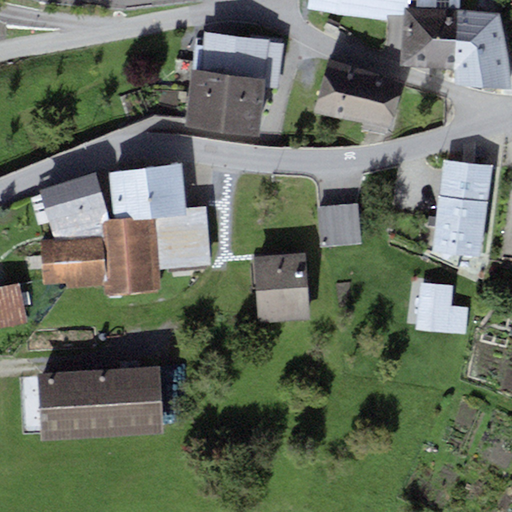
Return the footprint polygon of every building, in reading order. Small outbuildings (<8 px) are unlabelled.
[(398,0),(312,0),(310,9),(394,25),(398,0)] [(457,18),(408,15),(404,67),(453,71),(457,18)] [(500,18),(457,18),(453,71),(458,70),(458,86),(511,90),(500,18)] [(270,46),(200,39),(196,75),(266,83),(270,46)] [(403,83),(332,63),(319,109),(365,122),(363,129),(385,135),(387,130),(390,130),(403,83)] [(266,83),(196,75),(189,132),(258,142),(266,83)] [(180,156),(111,164),(116,210),(154,205),(186,202),(180,156)] [(492,166),(443,160),(432,251),(480,257),(492,166)] [(95,165),(39,180),(54,234),(110,219),(95,165)] [(186,202),(154,205),(161,276),(214,271),(206,200),(186,202)] [(361,209),(321,211),(323,251),(363,249),(361,209)] [(155,227),(104,228),(106,299),(157,297),(155,227)] [(104,244),(42,246),(43,288),(105,286),(104,244)] [(306,259),(256,262),(260,324),(309,321),(306,259)] [(455,285),(420,282),(416,330),(466,334),(468,308),(453,306),(455,285)] [(21,289),(0,293),(0,330),(29,325),(21,289)] [(159,371),(36,377),(40,447),(163,441),(159,371)]
